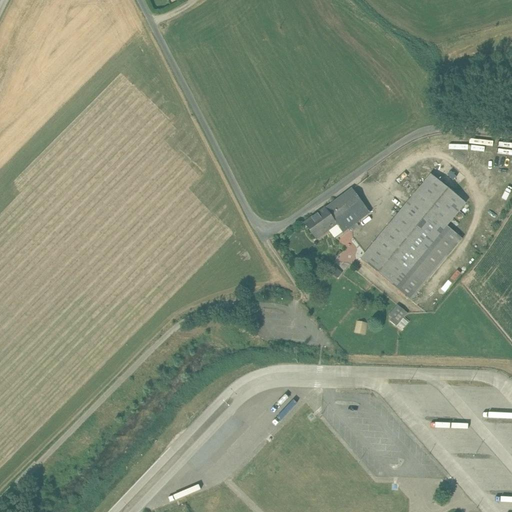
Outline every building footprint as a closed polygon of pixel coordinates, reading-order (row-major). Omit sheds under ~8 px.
[(399,184),(416,170),(409,163),(393,177),(399,184)] [(431,174),(361,259),(395,288),(447,226),(466,203),(431,174)] [(352,189),(325,209),(337,224),(343,233),(370,213),(352,189)] [(325,208),(305,223),(316,239),(337,224),(325,209),(325,208)] [(447,226),(395,288),(411,301),(462,239),(447,226)] [(398,306),(389,316),(398,323),(407,313),(398,306)] [(356,320),(355,332),(363,333),(364,321),(356,320)] [(190,491),(212,485),(211,481),(189,487),(190,491)]
